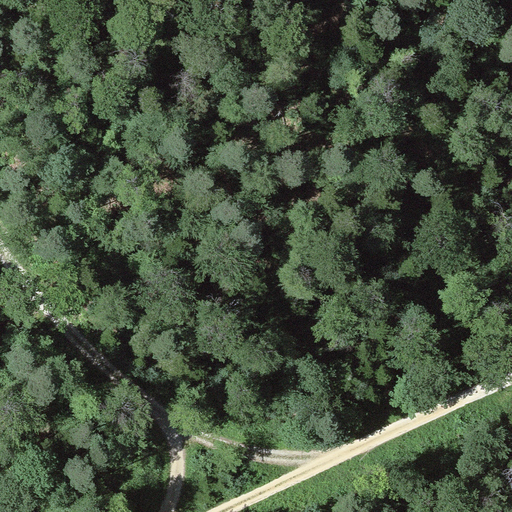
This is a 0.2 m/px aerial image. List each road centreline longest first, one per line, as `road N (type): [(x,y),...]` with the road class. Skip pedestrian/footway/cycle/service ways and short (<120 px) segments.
road 1 (track): [(0,252),(36,301),(208,442),(289,458),(332,457)]
road 2 (track): [(511,374),(220,511)]
